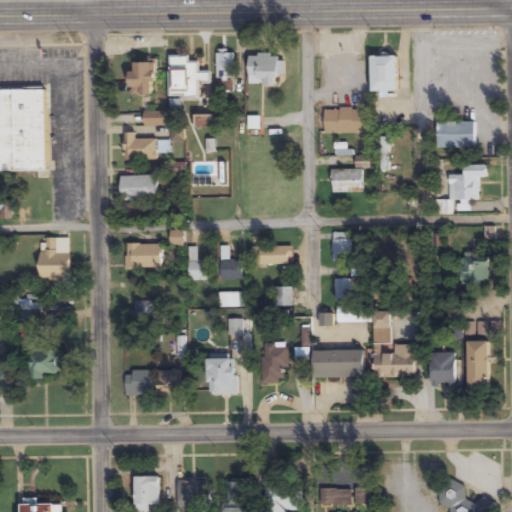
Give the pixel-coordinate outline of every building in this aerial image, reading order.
[(216,80),(235,80),(235,53),(216,53),(216,80)] [(277,86),(277,76),(282,77),(282,55),(250,55),(249,79),(265,80),(265,86),(277,86)] [(171,97),(199,97),(199,81),(210,81),(210,73),(200,73),(200,61),(191,61),(191,56),(170,56),(171,97)] [(398,92),(398,57),(372,57),(372,92),(398,92)] [(155,64),(135,64),(135,73),(130,73),(130,96),(155,96),(155,64)] [(0,172),(46,172),(45,89),(0,89),(0,172)] [(325,134),(366,134),(366,109),(325,109),(325,134)] [(196,128),(215,128),(215,116),(196,116),(196,128)] [(476,150),(476,123),(438,123),(438,150),(476,150)] [(157,161),(157,140),(137,140),(137,134),(125,134),(125,161),(157,161)] [(390,171),(390,138),(381,138),(381,171),(390,171)] [(449,176),(449,200),(437,201),(437,215),(471,214),(470,202),(481,201),(480,179),(487,179),(487,167),(466,167),(466,176),(449,176)] [(333,170),(333,193),(364,193),(364,170),(333,170)] [(122,177),(122,201),(159,201),(159,177),(122,177)] [(184,232),(172,232),(172,246),(184,246),(184,232)] [(352,234),(333,234),(333,262),(352,262),(352,234)] [(70,280),(70,239),(41,239),(41,280),(70,280)] [(150,246),(127,246),(127,271),(150,271),(150,246)] [(190,282),(212,281),(211,262),(198,262),(198,248),(189,248),(190,282)] [(221,280),(243,280),(243,262),(230,262),(230,248),(221,248),(221,280)] [(253,266),(292,266),(292,248),(253,248),(253,266)] [(489,258),(473,258),(473,254),(462,254),(462,283),(488,284),(489,258)] [(353,280),(336,280),(336,300),(353,300),(353,280)] [(147,290),(160,290),(160,282),(147,282),(147,290)] [(278,308),(294,308),(294,288),(278,288),(278,308)] [(246,309),(246,294),(219,294),(219,309),(246,309)] [(133,300),(133,321),(157,321),(157,300),(133,300)] [(41,304),(21,304),(21,321),(41,321),(41,304)] [(338,324),(368,324),(368,307),(338,307),(338,324)] [(417,345),(393,346),(392,312),(375,313),(376,379),(417,378),(417,345)] [(320,316),(321,327),(334,326),(333,315),(320,316)] [(243,337),(243,321),(229,321),(229,337),(243,337)] [(462,339),(462,327),(452,327),(452,339),(462,339)] [(490,390),(490,343),(469,343),(469,390),(490,390)] [(266,378),(284,379),(284,369),(288,369),(289,345),(266,344),(266,378)] [(295,362),(311,362),(311,348),(295,348),(295,362)] [(43,381),(43,375),(59,375),(59,350),(31,350),(31,381),(43,381)] [(365,352),(314,352),(314,379),(365,379),(365,352)] [(432,354),(432,387),(456,387),(456,354),(432,354)] [(236,357),(209,357),(209,396),(236,396),(236,357)] [(155,397),(155,372),(126,372),(126,397),(155,397)] [(180,372),(159,372),(159,391),(180,391),(180,372)] [(161,511),(161,478),(136,478),(136,511),(161,511)] [(179,480),(178,511),(205,511),(206,480),(179,480)] [(243,511),(244,483),(228,482),(227,511),(243,511)] [(442,508),(450,507),(450,511),(492,511),(491,500),(468,503),(465,482),(440,485),(442,508)] [(304,511),(304,489),(265,489),(265,511),(304,511)] [(352,490),(321,490),(321,506),(352,506),(352,490)] [(356,505),(371,505),(371,490),(356,490),(356,505)]
